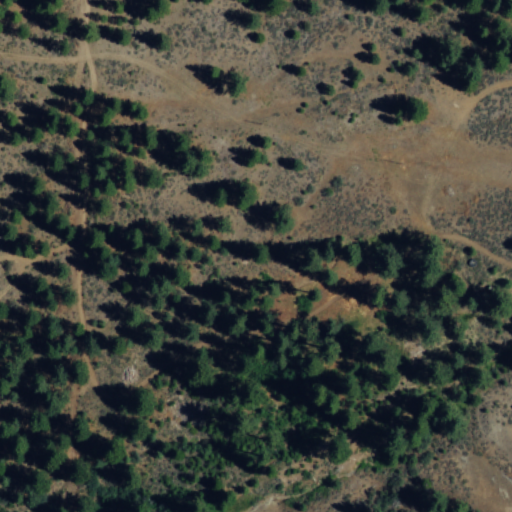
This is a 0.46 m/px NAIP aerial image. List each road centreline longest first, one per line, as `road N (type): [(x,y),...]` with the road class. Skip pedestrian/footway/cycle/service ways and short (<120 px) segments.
road 1 (track): [(85,0),(81,33),(91,78),(80,123),(75,280),(79,341),(94,390),(118,392),(183,351),(301,316),(428,237),(456,236),(511,265)]
road 2 (track): [(511,81),(474,94),(451,117),(427,165),(329,151),(217,109),(133,59),(0,34)]
